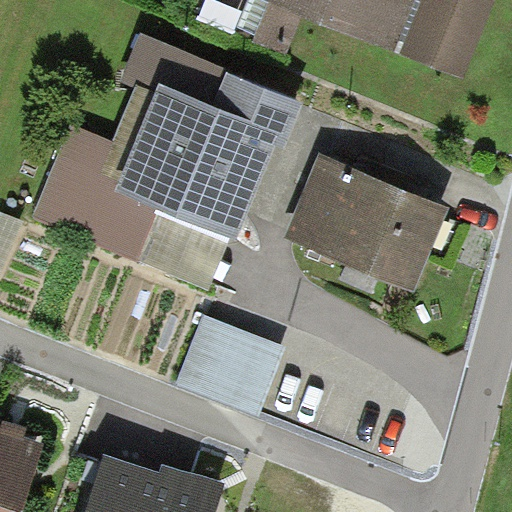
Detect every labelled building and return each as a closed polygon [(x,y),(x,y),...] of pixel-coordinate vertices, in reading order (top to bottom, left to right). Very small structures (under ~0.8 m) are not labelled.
[(293,0),(460,61),(482,0),(293,0)] [(286,94),(145,42),(131,82),(159,93),(137,152),(124,187),(237,229),(286,94)] [(237,229),(124,187),(137,152),(78,129),(43,226),(200,284),(215,289),(237,229)] [(319,147),(283,233),(415,287),(451,201),(319,147)] [(0,297),(172,361),(200,284),(43,226),(18,217),(0,266),(0,297)] [(282,345),(208,318),(187,377),(260,404),(282,345)] [(22,511),(47,440),(0,423),(0,511),(22,511)] [(160,467),(110,449),(87,511),(214,511),(225,484),(162,462),(160,467)]
